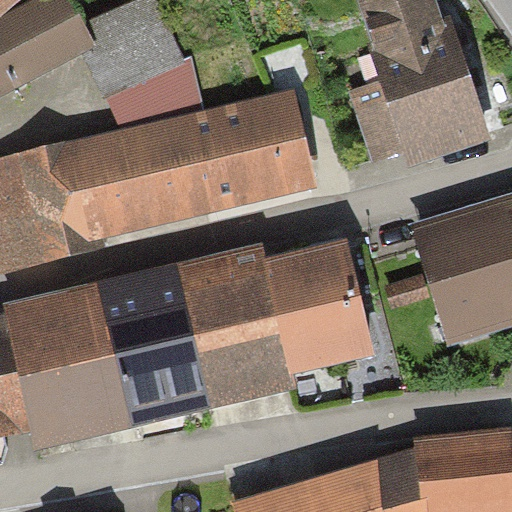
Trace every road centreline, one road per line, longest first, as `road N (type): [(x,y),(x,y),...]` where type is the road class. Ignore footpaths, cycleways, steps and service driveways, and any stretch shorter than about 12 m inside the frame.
road 1 (residential): [(0,291),(511,174)]
road 2 (residential): [(0,490),(433,414),(511,409)]
